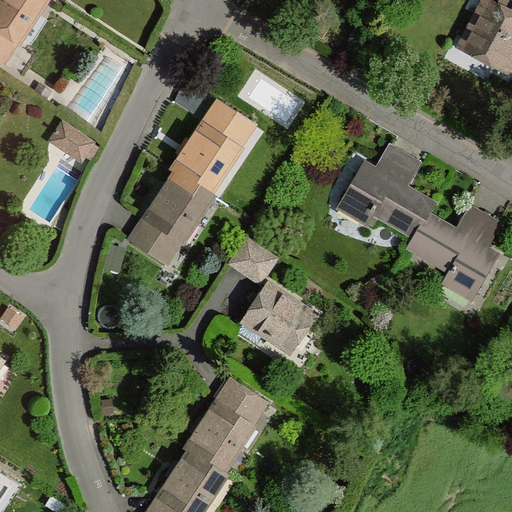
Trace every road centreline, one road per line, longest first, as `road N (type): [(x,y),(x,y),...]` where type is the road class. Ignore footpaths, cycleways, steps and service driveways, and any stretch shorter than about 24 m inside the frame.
road 1 (residential): [(202,0),(511,179)]
road 2 (residential): [(68,313),(108,170),(196,0)]
road 3 (residential): [(106,511),(70,395),(68,313)]
